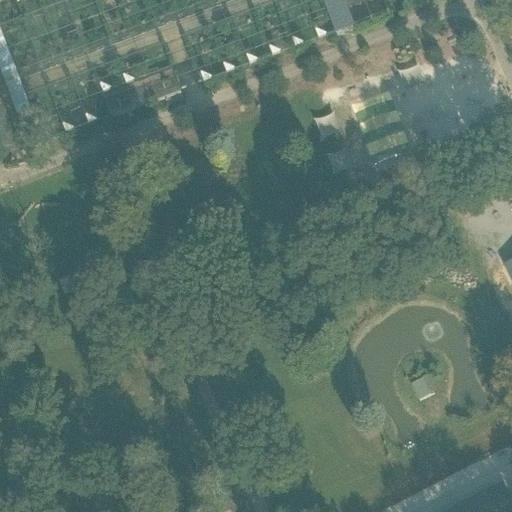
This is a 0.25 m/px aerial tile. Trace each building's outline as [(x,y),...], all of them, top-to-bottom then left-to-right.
[(0,4),(10,0),(0,0),(0,77),(23,139),(38,133),(0,31),(0,4)] [(326,0),(339,36),(360,29),(350,0),(326,0)] [(373,149),(391,145),(385,117),(367,121),(373,149)] [(74,278),(59,284),(64,296),(79,290),(74,278)] [(418,404),(433,396),(425,380),(410,387),(418,404)] [(511,511),(511,504),(502,486),(451,511),(511,511)]
